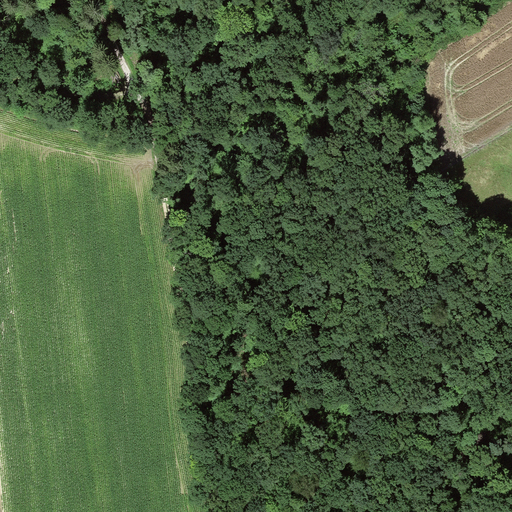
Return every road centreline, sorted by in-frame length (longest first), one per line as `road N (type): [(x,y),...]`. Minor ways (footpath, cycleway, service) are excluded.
road 1 (track): [(223,511),(150,108),(92,0)]
road 2 (track): [(150,108),(0,81)]
road 3 (track): [(511,397),(420,511)]
